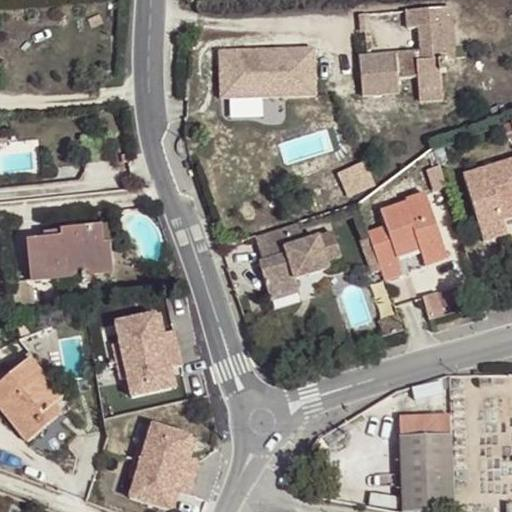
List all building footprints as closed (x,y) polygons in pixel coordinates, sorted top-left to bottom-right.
[(450,8),(407,12),(408,30),(419,29),(421,52),(422,61),(397,63),(397,54),(359,58),(363,96),(399,93),(398,79),(418,77),(419,91),(442,89),(441,72),(446,72),(445,61),(442,27),(452,25),(450,8)] [(442,27),(445,61),(455,59),(452,25),(442,27)] [(257,51),(220,52),(221,72),(227,72),(228,99),(316,97),(315,50),(263,51),(263,59),(257,59),(257,51)] [(421,52),(397,54),(397,63),(422,61),(421,52)] [(443,99),(442,89),(419,91),(420,101),(443,99)] [(511,159),(463,175),(481,234),(506,226),(503,219),(501,211),(511,207),(511,159)] [(353,197),(380,185),(370,161),(343,173),(353,197)] [(382,270),(385,280),(404,274),(397,253),(419,245),(425,261),(447,253),(427,194),(407,201),(408,204),(382,213),(387,227),(369,233),(382,270)] [(511,215),(511,207),(501,211),(503,219),(511,215)] [(305,241),(300,224),(255,237),(263,261),(259,263),(270,299),(296,291),(293,282),(330,270),(329,264),(341,260),(333,233),(305,241)] [(508,233),(506,226),(481,234),(483,241),(508,233)] [(101,229),(44,235),(45,242),(101,237),(101,229)] [(45,242),(28,244),(32,283),(111,275),(108,247),(103,248),(101,237),(45,242)] [(371,274),(382,270),(370,238),(360,242),(371,274)] [(449,259),(447,253),(425,261),(426,266),(449,259)] [(428,302),(433,319),(451,314),(446,296),(428,302)] [(154,317),(159,336),(164,335),(159,316),(154,317)] [(116,364),(177,350),(173,333),(164,335),(159,336),(154,317),(115,326),(120,345),(112,346),(116,364)] [(181,367),(177,350),(116,364),(120,381),(127,379),(132,399),(171,390),(166,370),(171,369),(181,367)] [(53,380),(34,357),(29,361),(48,384),(53,380)] [(68,410),(48,384),(29,361),(0,384),(0,408),(28,443),(40,433),(63,454),(67,449),(70,445),(77,437),(57,419),(68,410)] [(166,370),(171,390),(176,389),(171,369),(166,370)] [(403,511),(409,511),(454,510),(450,415),(399,417),(403,511)] [(134,461),(193,480),(199,463),(189,460),(184,458),(190,439),(152,427),(146,446),(139,444),(134,461)] [(195,441),(190,439),(184,458),(189,460),(195,441)] [(188,497),(193,480),(134,461),(128,478),(135,480),(129,499),(168,511),(174,492),(178,493),(188,497)] [(301,495),(336,501),(339,487),(303,481),(301,495)] [(169,511),(172,511),(178,493),(174,492),(168,511),(169,511)]
